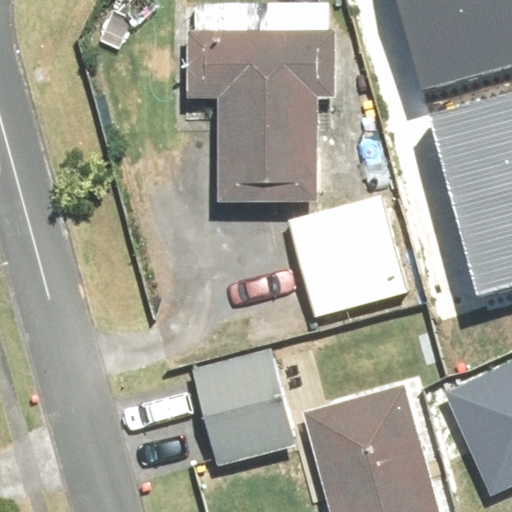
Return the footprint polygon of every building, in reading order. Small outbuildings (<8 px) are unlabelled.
[(330,6),(193,0),(193,32),(183,30),(180,98),(219,100),(214,201),(332,204),(340,26),(329,24),(330,6)] [(511,0),(402,0),(423,86),(511,64),(511,0)] [(511,87),(426,108),(470,291),(511,281),(511,87)] [(415,293),(386,197),(287,226),(315,323),(415,293)] [(470,313),(432,323),(445,372),(483,362),(470,313)] [(295,446),(267,350),(190,372),(217,470),(295,446)] [(511,350),(447,381),(496,487),(511,479),(511,350)] [(319,407),(346,511),(451,511),(416,381),(319,407)]
